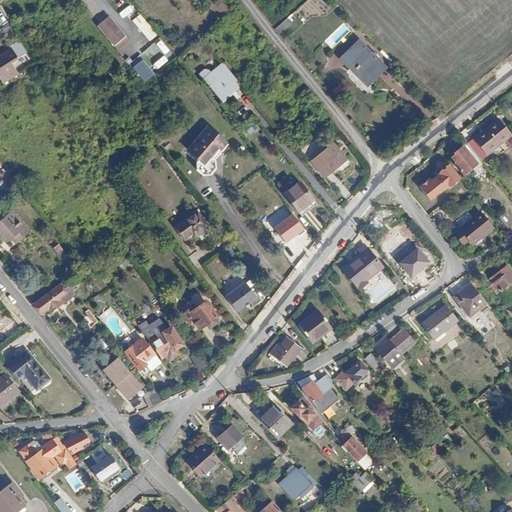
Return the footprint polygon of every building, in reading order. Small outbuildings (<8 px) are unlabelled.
[(311,8),(314,12),(320,7),(316,3),(311,8)] [(2,6),(0,6),(0,30),(12,22),(2,6)] [(150,42),(158,36),(143,14),(134,20),(150,42)] [(99,23),(115,43),(124,36),(108,16),(99,23)] [(277,28),(281,33),(292,23),(288,18),(277,28)] [(163,55),(168,52),(161,40),(155,43),(163,55)] [(358,41),(341,58),(348,66),(351,63),(370,83),(386,68),(358,41)] [(0,64),(0,76),(4,82),(17,73),(14,69),(28,58),(20,47),(12,52),(14,55),(0,64)] [(201,75),(224,105),(235,96),(233,95),(243,87),(224,64),(213,73),(212,71),(207,70),(201,75)] [(499,119),(467,144),(480,161),(511,135),(499,119)] [(208,127),(188,151),(199,160),(206,166),(212,159),(226,142),(208,127)] [(333,147),(313,164),(326,179),(346,162),(333,147)] [(452,158),(457,164),(456,165),(464,175),(477,164),(463,147),(454,155),(455,156),(452,158)] [(197,162),(198,171),(201,175),(213,175),(217,170),(216,161),(212,159),(206,166),(199,160),(197,162)] [(441,175),(432,182),(430,180),(420,188),(429,201),(449,185),(450,186),(459,179),(450,166),(440,174),(441,175)] [(299,181),(285,192),(299,210),(314,198),(299,181)] [(14,210),(0,221),(0,239),(4,240),(1,243),(8,251),(32,231),(14,210)] [(176,226),(185,240),(194,233),(196,236),(209,227),(197,211),(176,226)] [(499,216),(508,229),(511,226),(511,219),(507,212),(499,216)] [(483,215),(456,237),(465,248),(471,243),(474,246),(494,230),(483,215)] [(398,232),(381,246),(396,265),(413,252),(398,232)] [(0,243),(0,247),(5,254),(8,251),(1,243),(0,243)] [(342,268),(359,288),(367,282),(365,280),(382,266),(364,244),(358,249),(361,253),(342,268)] [(498,280),(493,284),(501,294),(509,289),(511,291),(511,290),(511,272),(507,266),(495,275),(498,280)] [(221,285),(240,314),(261,300),(242,271),(221,285)] [(489,279),(493,284),(498,280),(495,275),(489,279)] [(65,280),(49,293),(48,293),(35,304),(41,312),(48,307),(50,309),(61,300),(62,301),(74,291),(65,280)] [(471,283),(454,296),(470,317),(487,303),(471,283)] [(490,286),(501,301),(505,298),(501,294),(493,284),(490,286)] [(509,289),(501,294),(505,298),(507,301),(511,296),(511,290),(511,291),(509,289)] [(184,313),(189,320),(193,318),(201,328),(218,316),(207,301),(195,310),(193,307),(184,313)] [(445,306),(422,324),(434,339),(457,320),(445,306)] [(85,309),(95,320),(97,319),(87,307),(85,309)] [(297,324),(311,342),(331,327),(317,309),(297,324)] [(151,338),(159,351),(163,357),(169,354),(177,349),(183,344),(171,327),(154,339),(150,334),(152,332),(142,319),(138,321),(151,338)] [(391,341),(402,354),(415,342),(404,329),(391,341)] [(270,354),(274,357),(288,366),(301,347),(295,342),(296,340),(289,337),(288,338),(287,338),(281,347),(278,352),(274,349),(270,354)] [(376,350),(392,368),(405,357),(402,354),(391,341),(387,337),(377,345),(379,348),(377,350),(376,350)] [(144,338),(127,352),(141,369),(148,363),(146,361),(156,353),(144,338)] [(177,349),(169,354),(171,358),(179,353),(177,349)] [(156,353),(163,363),(166,361),(163,357),(159,351),(156,353)] [(148,363),(141,369),(139,370),(145,377),(163,363),(156,353),(146,361),(148,363)] [(192,358),(200,370),(207,365),(199,353),(192,358)] [(365,360),(374,370),(381,365),(371,354),(365,360)] [(9,370),(17,380),(25,374),(38,389),(49,380),(27,355),(9,370)] [(121,358),(105,372),(133,402),(148,388),(121,358)] [(359,361),(346,373),(337,381),(346,391),(367,371),(359,361)] [(344,371),(335,379),(337,381),(346,373),(344,371)] [(320,378),(329,388),(333,385),(325,375),(320,378)] [(7,377),(0,382),(0,407),(1,409),(20,393),(7,377)] [(318,380),(326,390),(329,388),(320,378),(318,380)] [(303,388),(313,402),(323,393),(313,380),(303,388)] [(143,395),(150,408),(164,401),(153,387),(143,395)] [(291,407),(305,422),(317,412),(304,396),(291,407)] [(272,414),(262,423),(277,439),(293,423),(276,404),(269,411),(272,414)] [(351,424),(348,418),(336,425),(339,431),(351,424)] [(218,438),(229,450),(232,448),(236,453),(247,442),(232,425),(218,438)] [(64,442),(68,450),(71,448),(73,452),(82,448),(81,446),(89,442),(85,433),(64,442)] [(353,438),(343,447),(341,449),(346,453),(348,452),(356,461),(366,452),(353,438)] [(438,440),(419,458),(424,464),(444,446),(438,440)] [(206,445),(188,461),(201,476),(219,460),(206,445)] [(101,448),(91,455),(97,463),(107,457),(101,448)] [(42,450),(26,461),(39,478),(55,466),(42,450)] [(372,458),(366,452),(356,461),(365,471),(372,463),(372,458)] [(92,468),(101,481),(106,477),(108,480),(115,476),(114,472),(119,468),(111,456),(92,468)] [(297,470),(279,486),(293,501),(311,484),(297,470)] [(356,474),(349,481),(350,482),(360,493),(374,480),(367,473),(361,479),(356,474)] [(233,496),(236,500),(239,497),(256,484),(252,481),(248,484),(233,496)] [(0,493),(0,511),(15,511),(25,505),(19,497),(21,495),(12,483),(0,493)] [(217,509),(219,511),(239,511),(235,507),(239,503),(236,500),(233,496),(217,509)] [(55,503),(62,511),(74,511),(63,497),(55,503)] [(411,511),(419,505),(416,501),(408,509),(410,511),(411,511)] [(280,511),(271,502),(259,511),(280,511)]
